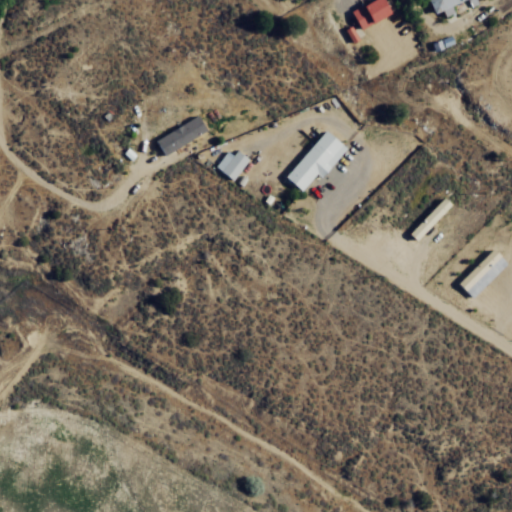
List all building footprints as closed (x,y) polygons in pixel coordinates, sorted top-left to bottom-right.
[(387,14),(380,0),(371,0),(349,11),(357,29),(387,14)] [(425,0),(431,14),(440,11),(442,17),(452,13),(449,5),(461,0),(465,0),(468,6),(476,3),(474,0),(425,0)] [(350,43),(357,39),(350,25),(342,29),(350,43)] [(153,140),(161,155),(204,131),(195,116),(153,140)] [(343,149),(323,131),(281,176),(298,191),(314,174),(318,177),(343,149)] [(231,180),(244,161),(226,148),(213,168),(231,180)] [(448,205),(441,197),(406,234),(413,241),(448,205)] [(471,299),(504,263),(489,248),(455,285),(471,299)]
